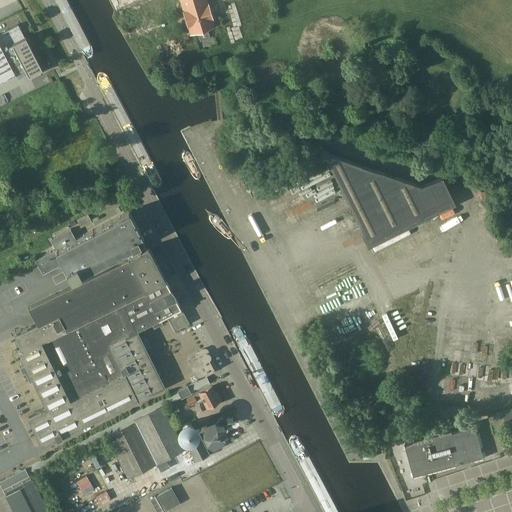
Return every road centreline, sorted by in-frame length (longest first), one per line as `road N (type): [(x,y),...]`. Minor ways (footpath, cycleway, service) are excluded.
road 1 (unclassified): [(309,511),(86,81)]
road 2 (unknown): [(34,279),(65,275),(146,236),(167,241)]
